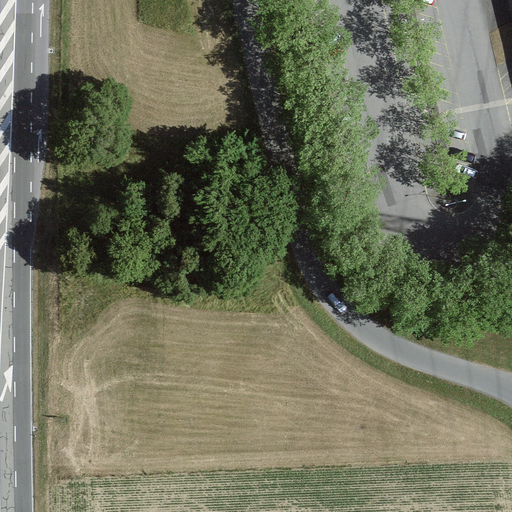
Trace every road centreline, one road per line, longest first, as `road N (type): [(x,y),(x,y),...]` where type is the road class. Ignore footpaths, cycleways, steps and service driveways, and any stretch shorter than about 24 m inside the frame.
road 1 (unclassified): [(244,0),(286,215),(333,300),(388,339),(511,392)]
road 2 (secondary): [(19,0),(15,343)]
road 3 (secondary): [(15,343),(18,511)]
